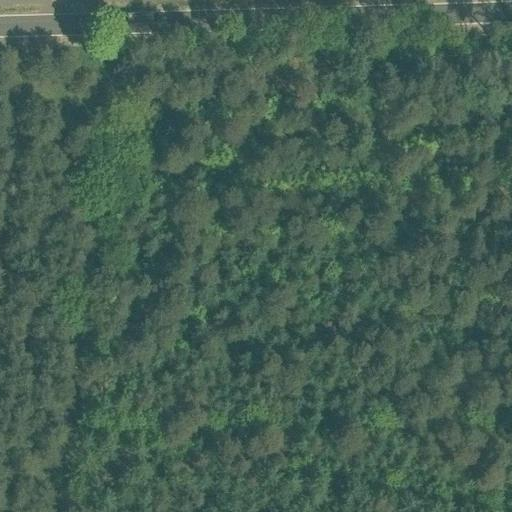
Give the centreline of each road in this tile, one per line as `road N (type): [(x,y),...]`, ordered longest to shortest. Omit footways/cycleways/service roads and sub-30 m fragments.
road 1 (tertiary): [(0,29),(511,18)]
road 2 (track): [(54,511),(74,371),(98,27)]
road 3 (track): [(63,437),(317,511)]
